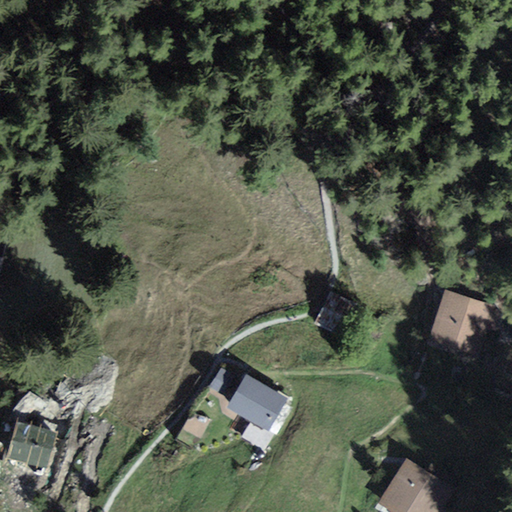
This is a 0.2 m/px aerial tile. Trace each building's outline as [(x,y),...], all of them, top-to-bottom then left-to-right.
[(442,290),(425,341),(475,358),(492,307),(442,290)] [(324,324),(348,337),(363,308),(339,295),(324,324)] [(234,376),(218,406),(266,432),(282,403),(234,376)] [(7,421),(0,452),(0,458),(51,470),(59,432),(7,421)] [(404,460),(377,505),(388,511),(446,511),(458,493),(404,460)]
